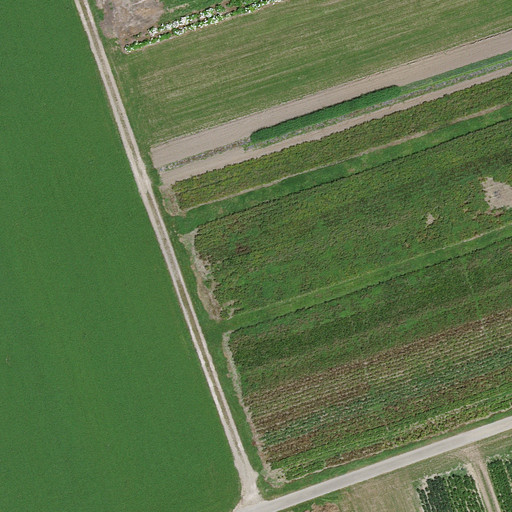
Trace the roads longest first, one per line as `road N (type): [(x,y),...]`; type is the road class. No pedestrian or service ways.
road 1 (track): [(79,0),(254,511)]
road 2 (track): [(252,511),(511,421)]
